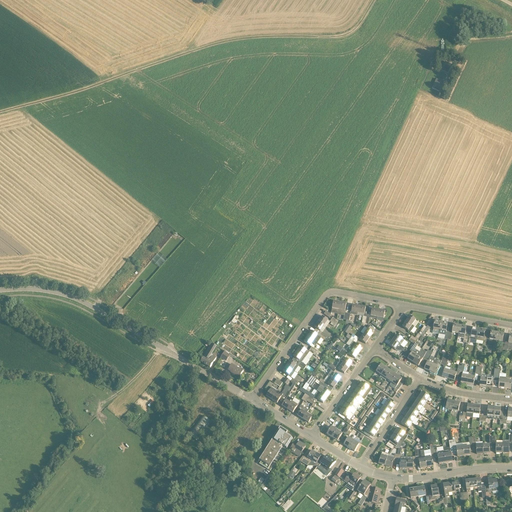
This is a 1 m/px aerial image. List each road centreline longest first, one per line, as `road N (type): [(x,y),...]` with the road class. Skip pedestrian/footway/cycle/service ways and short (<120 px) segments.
road 1 (track): [(372,0),(344,37),(222,43),(0,111)]
road 2 (tertiary): [(250,399),(72,297),(0,292)]
road 3 (residential): [(403,304),(326,293),(250,399)]
